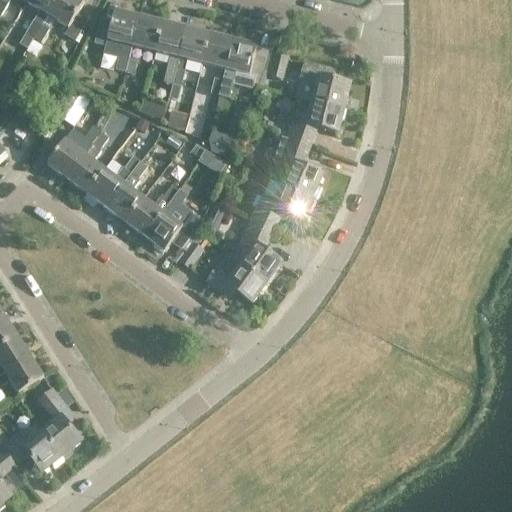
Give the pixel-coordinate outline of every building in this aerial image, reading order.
[(1,0),(0,2),(0,18),(11,0),(19,0),(27,4),(29,0),(1,0)] [(48,16),(57,0),(29,0),(27,4),(39,12),(19,46),(27,50),(33,39),(41,27),(48,17),(48,16)] [(75,44),(87,23),(77,17),(84,5),(75,0),(57,0),(48,16),(48,17),(69,30),(65,37),(75,44)] [(129,60),(132,48),(139,19),(115,13),(113,24),(101,21),(95,46),(107,49),(108,42),(124,46),(118,72),(126,74),(129,60)] [(156,54),(164,25),(139,19),(132,48),(156,54)] [(170,99),(187,31),(164,25),(156,54),(170,58),(164,83),(163,88),(164,90),(165,91),(163,97),(170,99)] [(41,27),(33,39),(41,44),(49,31),(41,27)] [(201,76),(203,66),(211,37),(187,31),(170,99),(177,101),(181,87),(185,72),(201,76)] [(227,72),(234,43),(211,37),(203,66),(227,72)] [(227,72),(224,83),(220,98),(230,101),(234,87),(252,91),(255,79),(251,78),(252,73),(259,75),(263,60),(256,58),(258,49),(234,43),(227,72)] [(283,83),(288,59),(275,56),(269,79),(283,83)] [(134,76),(138,62),(129,60),(126,74),(134,76)] [(297,101),(298,102),(343,113),(349,89),(328,83),(331,74),(303,67),(300,82),(302,83),(297,101)] [(220,98),(224,83),(215,81),(211,96),(220,98)] [(145,99),(141,114),(164,124),(168,109),(145,99)] [(286,141),(310,150),(317,131),(338,137),(343,113),(298,102),(294,116),(286,141)] [(100,114),(93,128),(100,134),(108,118),(100,114)] [(126,115),(120,125),(135,133),(140,122),(126,115)] [(86,196),(104,173),(91,163),(108,140),(100,134),(93,128),(83,141),(92,147),(84,158),(67,182),(86,196)] [(310,150),(286,141),(286,142),(280,140),(272,165),(278,167),(290,172),(283,188),(312,201),(323,178),(303,169),(310,150)] [(67,182),(84,158),(64,143),(47,167),(67,182)] [(123,187),(140,164),(132,158),(124,170),(122,168),(114,180),(104,173),(86,196),(106,210),(123,187)] [(125,225),(143,201),(132,194),(140,182),(139,181),(147,168),(140,164),(123,187),(106,210),(125,225)] [(145,239),(179,193),(172,188),(163,200),(161,199),(153,209),(143,201),(125,225),(145,239)] [(301,224),(312,201),(283,188),(274,206),(262,201),(251,224),(273,234),(282,215),(301,224)] [(179,193),(145,239),(165,254),(172,244),(182,251),(196,232),(187,225),(182,231),(173,224),(180,214),(178,213),(188,200),(179,193)] [(241,267),(266,285),(281,265),(265,253),(273,234),(251,224),(240,250),(251,255),(241,267)] [(203,252),(193,245),(179,264),(189,272),(203,252)] [(266,285),(241,267),(234,262),(227,261),(219,273),(217,271),(207,284),(229,300),(234,293),(251,306),(266,285)] [(0,318),(0,348),(16,338),(3,317),(0,318)] [(0,376),(4,374),(29,358),(16,338),(0,348),(0,376)] [(4,374),(0,376),(0,387),(9,382),(17,395),(42,379),(29,358),(4,374)] [(60,460),(83,443),(70,427),(75,423),(59,401),(53,393),(40,403),(45,411),(57,426),(43,436),(60,460)] [(9,444),(0,431),(0,453),(13,471),(30,459),(42,474),(60,460),(43,436),(36,427),(21,438),(19,436),(9,444)] [(0,507),(10,500),(0,485),(0,480),(13,471),(0,453),(0,507)]
